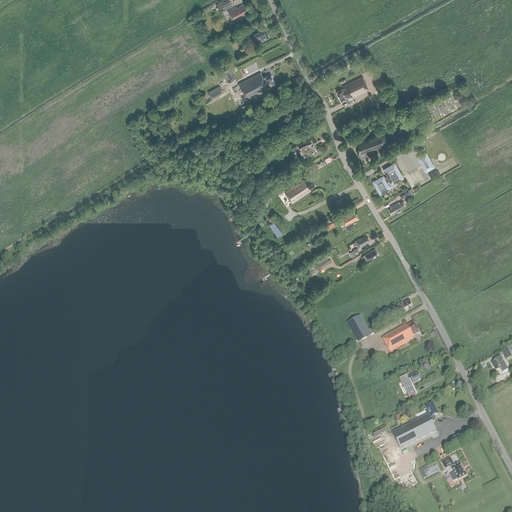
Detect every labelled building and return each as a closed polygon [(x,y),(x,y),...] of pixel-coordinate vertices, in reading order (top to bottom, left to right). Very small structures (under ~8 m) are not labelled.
[(231,4),(228,0),(222,3),(221,2),(216,5),(219,10),(223,8),(224,9),(227,7),(227,6),(231,4)] [(243,15),(249,12),(245,5),(245,6),(244,4),(237,8),(236,7),(227,12),(233,23),(241,19),(240,17),(243,16),(243,15)] [(254,35),(256,40),(253,42),(255,45),(270,37),(266,29),(254,35)] [(227,83),(235,79),(230,69),(222,73),(227,83)] [(267,76),(263,78),(261,73),(238,84),(247,101),(270,90),(268,87),(275,83),(271,75),(267,77),(267,76)] [(342,86),(343,89),(337,92),(341,101),(347,98),(348,99),(352,97),(353,99),(369,91),(363,77),(342,86)] [(211,99),(223,92),(220,87),(227,83),(224,78),(216,83),(218,87),(208,92),(211,99)] [(369,138),(370,139),(355,145),(358,154),(373,148),(373,149),(384,144),(386,140),(384,136),(380,134),(369,138)] [(311,139),(299,145),(297,141),(289,145),(292,151),(299,148),(303,157),(317,151),(311,139)] [(426,171),(433,167),(426,154),(418,158),(426,171)] [(383,177),(374,182),(380,193),(389,188),(387,185),(392,183),(402,178),(394,164),(385,170),(388,176),(383,178),(383,177)] [(292,204),(297,200),(313,190),(311,188),(316,185),(311,177),(305,181),(303,179),(298,183),(298,182),(285,190),(286,191),(284,192),(292,204)] [(391,209),(389,210),(391,214),(396,211),(397,212),(401,210),(401,209),(403,208),(402,207),(405,206),(403,201),(400,203),(399,202),(390,207),(391,209)] [(355,228),(352,223),(358,220),(354,213),(352,214),(351,213),(341,218),(349,232),(355,228)] [(337,221),(321,229),(323,233),(339,224),(337,221)] [(368,242),(369,241),(367,237),(365,238),(365,237),(353,243),(354,246),(356,245),(358,249),(368,243),(368,242)] [(355,255),(359,253),(356,248),(353,250),(353,251),(349,253),(352,258),(356,256),(355,255)] [(368,261),(378,255),(375,249),(364,255),(368,261)] [(326,255),(316,261),(320,268),(325,264),(323,261),(328,257),(326,255)] [(398,312),(411,305),(409,300),(396,307),(398,312)] [(385,322),(392,319),(387,309),(380,313),(385,322)] [(347,323),(358,343),(374,333),(371,328),(368,330),(360,316),(347,323)] [(382,338),(390,353),(411,341),(410,340),(414,338),(413,336),(419,333),(414,324),(407,327),(406,324),(382,338)] [(501,351),(506,360),(511,357),(506,348),(501,351)] [(498,361),(497,360),(491,363),(496,371),(502,367),(501,365),(503,364),(501,359),(498,361)] [(413,384),(421,380),(418,374),(409,378),(410,378),(408,379),(406,375),(399,379),(408,398),(415,395),(413,390),(414,390),(410,383),(411,382),(413,384)] [(400,449),(436,431),(431,422),(434,421),(435,419),(434,416),(437,414),(432,403),(426,407),(427,408),(425,409),(427,414),(419,418),(420,419),(392,433),(400,449)] [(385,426),(371,433),(374,438),(388,431),(385,426)] [(460,463),(453,467),(452,465),(453,465),(450,458),(442,462),(445,469),(450,466),(451,468),(454,473),(450,475),(453,481),(457,479),(458,480),(466,475),(460,463)] [(427,477),(424,471),(429,468),(428,466),(419,470),(424,478),(427,477)]
